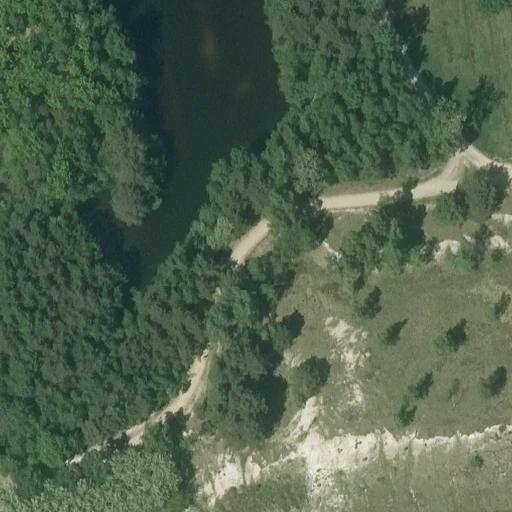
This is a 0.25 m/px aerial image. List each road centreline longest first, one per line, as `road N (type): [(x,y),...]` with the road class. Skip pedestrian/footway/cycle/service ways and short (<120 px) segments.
road 1 (track): [(0,487),(90,465),(177,409),(192,386),(232,261),(268,222),(478,177)]
road 2 (track): [(478,177),(378,0)]
